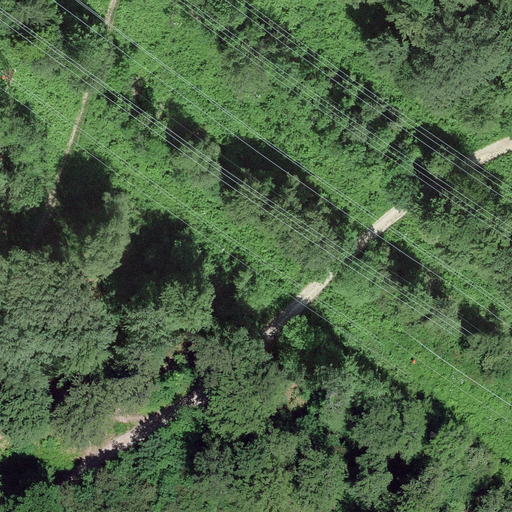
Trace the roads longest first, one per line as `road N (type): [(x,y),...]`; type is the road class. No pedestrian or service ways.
road 1 (track): [(511,145),(465,163),(410,199),(251,351),(69,479),(35,511)]
road 2 (track): [(172,409),(115,411),(69,398),(34,367),(22,343),(18,289),(120,0)]
